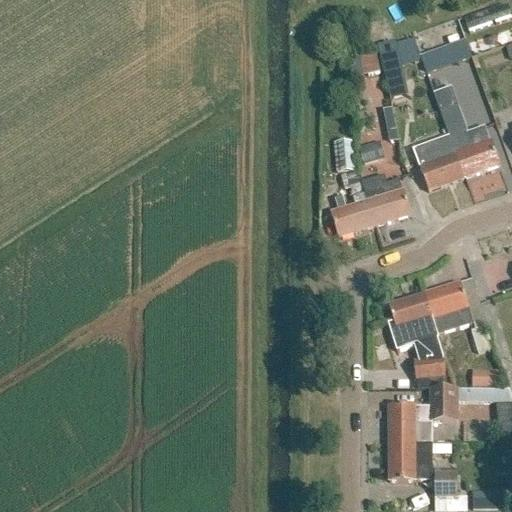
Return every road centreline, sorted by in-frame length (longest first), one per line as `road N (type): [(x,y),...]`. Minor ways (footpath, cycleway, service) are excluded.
road 1 (track): [(250,0),(248,511)]
road 2 (residential): [(351,511),(351,298),(360,277),(422,254),(456,224),(511,207)]
